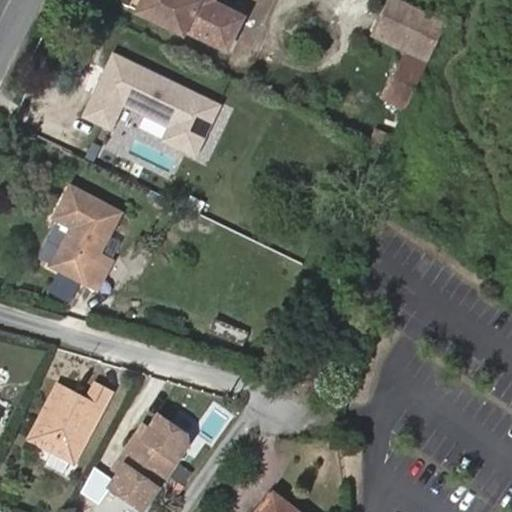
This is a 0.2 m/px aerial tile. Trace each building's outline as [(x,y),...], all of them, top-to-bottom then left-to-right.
[(216,24),(225,5),(215,0),(131,0),(128,7),(180,33),(184,26),(222,45),(230,30),(216,24)] [(378,100),(404,110),(441,18),(396,0),(380,0),(365,37),(398,50),(378,100)] [(239,12),(225,5),(216,24),(230,30),(239,12)] [(114,48),(80,116),(112,132),(126,104),(170,126),(163,140),(198,158),(226,103),(114,48)] [(366,144),(383,152),(391,135),(373,127),(366,144)] [(122,214),(73,188),(57,219),(74,230),(54,267),(98,289),(113,261),(101,254),(122,214)] [(247,333),(217,320),(212,332),(242,344),(247,333)] [(60,388),(31,442),(75,465),(113,395),(98,387),(89,404),(60,388)] [(126,467),(111,489),(143,511),(144,511),(190,446),(188,437),(160,417),(144,440),(138,435),(120,462),(126,467)] [(180,467),(173,476),(185,484),(191,475),(180,467)] [(78,493),(73,506),(87,511),(90,511),(95,500),(78,493)] [(295,511),(274,497),(262,511),(295,511)]
